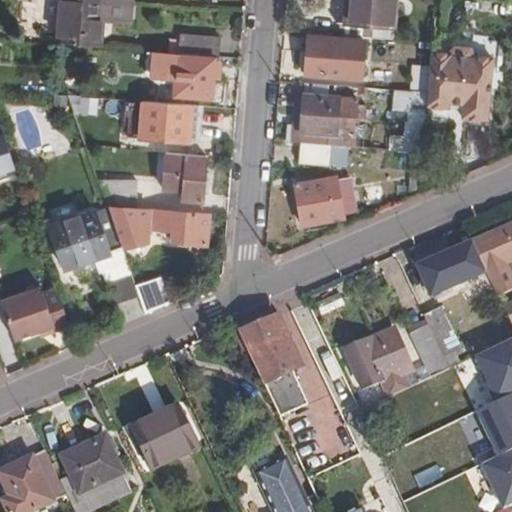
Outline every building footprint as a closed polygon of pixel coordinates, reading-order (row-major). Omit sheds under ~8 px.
[(57,0),(54,44),(99,47),(100,23),(129,24),(130,0),(57,0)] [(396,0),(337,0),(336,22),(343,23),(394,26),(396,0)] [(343,23),(342,35),(393,40),(394,26),(343,23)] [(178,53),(218,56),(219,38),(180,35),(178,53)] [(341,38),(306,35),(303,76),(337,79),(341,38)] [(213,58),(175,55),(172,95),(211,98),(213,58)] [(427,92),(428,75),(417,74),(416,91),(427,92)] [(354,137),(357,97),(301,93),(298,132),(354,137)] [(201,106),(140,101),(139,138),(199,142),(201,106)] [(412,108),(409,151),(411,151),(422,152),(426,109),(412,108)] [(0,177),(16,172),(1,130),(0,130),(0,177)] [(326,144),(299,142),(297,163),(325,165),(326,144)] [(96,181),(85,148),(79,150),(95,199),(102,197),(96,181)] [(422,152),(411,151),(408,199),(419,194),(422,152)] [(204,155),(163,152),(162,190),(181,191),(181,201),(201,202),(204,155)] [(334,175),(293,183),(301,226),(342,218),(334,175)] [(134,183),(96,181),(102,197),(105,206),(120,207),(133,208),(134,183)] [(148,237),(148,229),(172,230),(171,242),(192,243),(204,244),(205,231),(207,214),(133,208),(120,207),(105,206),(106,208),(120,247),(132,249),(143,244),(148,237)] [(107,251),(120,247),(106,208),(94,211),(92,210),(48,224),(53,239),(56,247),(63,269),(93,259),(108,254),(107,251)] [(511,223),(469,242),(483,273),(488,271),(499,295),(511,289),(511,273),(507,262),(511,260),(511,223)] [(56,247),(53,239),(47,241),(49,249),(56,247)] [(430,296),(483,273),(469,242),(416,265),(430,296)] [(102,271),(104,277),(128,269),(120,247),(107,251),(108,254),(93,259),(97,272),(102,271)] [(113,304),(137,296),(128,269),(104,277),(113,304)] [(140,280),(143,304),(161,302),(158,278),(140,280)] [(3,298),(0,298),(0,302),(12,339),(51,327),(52,332),(69,327),(55,287),(40,292),(38,287),(27,290),(3,298)] [(511,301),(503,306),(511,326),(511,325),(511,301)] [(301,365),(274,307),(235,324),(277,414),(305,402),(290,369),(301,365)] [(439,308),(422,315),(427,324),(444,361),(460,353),(439,308)] [(340,352),(355,384),(377,374),(381,383),(380,383),(387,397),(447,368),(444,361),(427,324),(409,333),(423,362),(411,369),(397,337),(383,344),(378,334),(340,352)] [(392,328),(378,334),(383,344),(397,337),(392,328)] [(377,374),(355,384),(360,393),(380,383),(381,383),(377,374)] [(175,406),(129,428),(149,470),(195,448),(175,406)] [(68,476),(58,480),(66,497),(73,511),(91,511),(130,494),(103,435),(59,456),(68,476)] [(58,480),(44,450),(0,470),(0,481),(7,497),(0,501),(5,511),(33,511),(66,497),(58,480)] [(323,511),(321,506),(309,511),(304,501),(286,459),(255,473),(272,511),(323,511)] [(309,511),(321,506),(316,496),(304,501),(309,511)]
